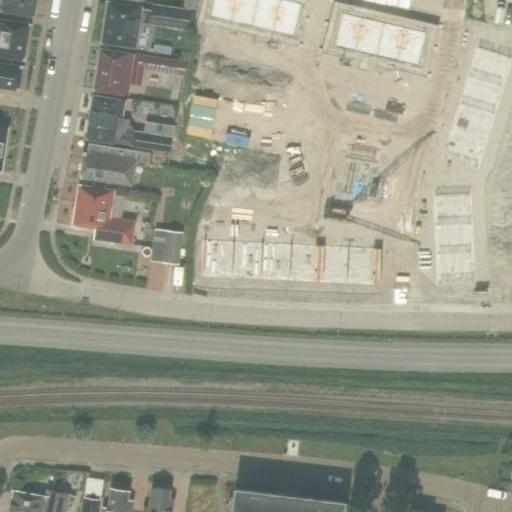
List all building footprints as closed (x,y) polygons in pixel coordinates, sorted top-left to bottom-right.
[(33,16),(35,0),(0,0),(0,4),(1,4),(0,10),(33,16)] [(184,0),(184,7),(195,9),(196,0),(184,0)] [(211,0),(208,15),(230,21),(235,0),(211,0)] [(235,0),(230,21),(251,25),(257,0),(235,0)] [(257,0),(251,25),(272,30),(279,0),(257,0)] [(293,0),(279,0),(272,30),(295,36),(303,2),(293,0)] [(149,49),(152,24),(185,29),(188,9),(154,4),(153,9),(141,7),(141,6),(107,1),(101,42),(149,49)] [(340,11),(332,45),(355,50),(363,16),(340,11)] [(363,16),(355,50),(376,55),(384,21),(363,16)] [(30,23),(0,18),(0,55),(24,59),(30,23)] [(384,21),(376,55),(397,60),(405,26),(384,21)] [(205,26),(203,38),(211,40),(214,28),(205,26)] [(405,26),(397,60),(419,65),(427,31),(405,26)] [(240,34),(237,46),(246,48),(249,36),(240,34)] [(249,36),(246,48),(255,50),(257,38),(249,36)] [(444,36),(442,44),(453,48),(456,39),(444,36)] [(205,63),(209,47),(197,44),(193,60),(205,63)] [(284,45),(281,56),(289,58),(292,47),(284,45)] [(511,56),(477,46),(468,74),(502,84),(505,73),(507,74),(511,57),(511,56)] [(133,53),(100,48),(94,89),(128,94),(130,79),(140,81),(142,67),(167,70),(168,58),(133,52),(133,53)] [(330,55),(327,67),(336,69),(338,57),(330,55)] [(22,66),(0,62),(0,86),(18,89),(22,66)] [(365,64),(362,75),(371,77),(373,66),(365,64)] [(373,66),(371,77),(379,79),(382,68),(373,66)] [(408,74),(405,85),(414,88),(417,76),(408,74)] [(468,74),(459,102),(495,113),(500,97),(498,96),(502,84),(468,74)] [(429,83),(427,92),(438,95),(441,87),(429,83)] [(427,92),(424,100),(436,104),(438,95),(427,92)] [(412,110),(415,96),(404,93),(401,107),(412,110)] [(170,151),(172,136),(134,130),(129,124),(130,119),(122,118),(124,100),(93,95),(86,137),(170,151)] [(459,102),(451,130),(485,140),(488,128),(490,129),(495,113),(459,102)] [(174,126),(156,124),(154,133),(172,136),(174,126)] [(451,130),(442,158),(477,169),(483,152),(481,151),(485,140),(451,130)] [(412,140),(410,148),(421,152),(424,143),(412,140)] [(148,162),(149,153),(92,144),(91,153),(84,152),(80,176),(131,185),(135,160),(148,162)] [(378,184),(372,182),(369,195),(375,196),(378,184)] [(109,216),(114,190),(79,184),(72,224),(94,228),(93,239),(131,245),(135,221),(109,216)] [(470,192),(433,194),(434,224),(472,222),(471,206),(469,206),(468,195),(470,195),(470,192)] [(226,193),(225,204),(234,205),(235,193),(226,193)] [(255,195),(254,207),(263,207),(264,196),(255,195)] [(264,196),(263,207),(272,208),(273,196),(264,196)] [(312,199),(311,211),(320,212),(321,200),(312,199)] [(321,200),(320,212),(329,213),(330,201),(321,200)] [(379,205),(379,216),(387,217),(388,205),(379,205)] [(410,216),(398,217),(398,226),(410,225),(410,216)] [(472,222),(434,224),(436,253),(471,252),(471,239),(472,239),(472,222)] [(410,225),(398,226),(398,235),(410,234),(410,225)] [(166,230),(162,260),(178,262),(182,232),(166,230)] [(203,239),(201,276),(219,277),(219,275),(231,275),(233,240),(203,239)] [(233,240),(231,275),(243,276),(243,278),(260,279),(262,242),(233,240)] [(262,242),(260,279),(276,279),(276,278),(288,278),(290,243),(262,242)] [(290,243),(288,278),(300,279),(300,281),(317,282),(319,245),(290,243)] [(319,245),(317,282),(334,283),(334,281),(346,281),(348,246),(319,245)] [(348,246),(346,281),(358,282),(358,284),(376,285),(378,247),(348,246)] [(471,252),(436,253),(437,283),(474,281),(474,263),(472,263),(471,252)] [(412,276),(400,276),(401,284),(413,284),(412,276)] [(171,511),(174,497),(169,497),(170,489),(151,486),(149,506),(144,505),(142,511),(171,511)] [(100,511),(130,511),(132,499),(127,498),(129,490),(110,487),(107,506),(102,505),(100,511)] [(341,511),(343,501),(236,488),(232,511),(341,511)] [(7,511),(64,511),(68,493),(47,490),(46,495),(13,489),(7,511)] [(98,511),(101,499),(85,496),(82,511),(98,511)]
